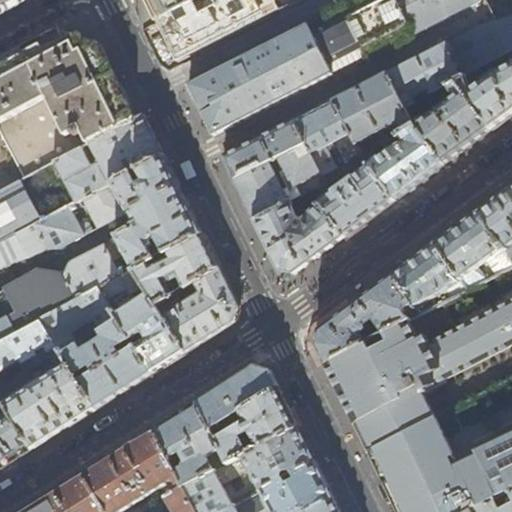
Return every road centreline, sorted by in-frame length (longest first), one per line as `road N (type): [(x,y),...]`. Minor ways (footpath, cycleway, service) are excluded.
road 1 (residential): [(118,0),(276,325)]
road 2 (residential): [(276,325),(0,498)]
road 3 (residential): [(511,151),(276,325)]
road 4 (residential): [(276,325),(368,511)]
